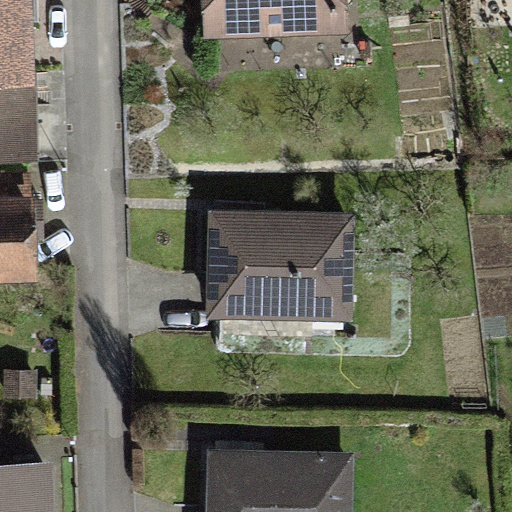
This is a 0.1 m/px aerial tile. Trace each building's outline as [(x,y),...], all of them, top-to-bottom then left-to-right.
[(19,0),(0,0),(0,164),(20,164),(19,0)] [(329,0),(195,0),(195,36),(330,36),(329,0)] [(31,209),(0,208),(0,294),(30,295),(31,209)] [(342,224),(207,220),(204,314),(339,319),(342,224)] [(338,511),(340,455),(206,452),(204,511),(338,511)] [(39,511),(38,464),(0,464),(0,511),(39,511)]
